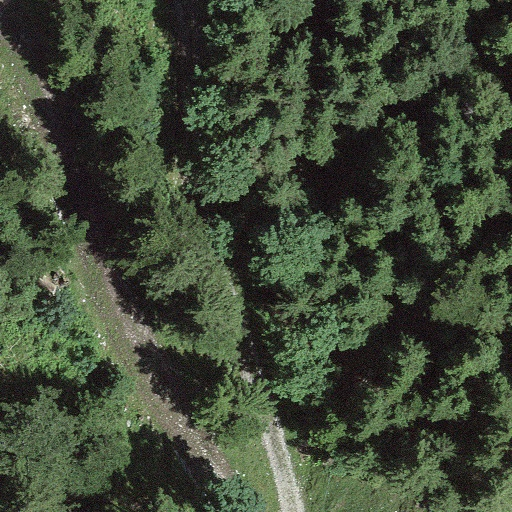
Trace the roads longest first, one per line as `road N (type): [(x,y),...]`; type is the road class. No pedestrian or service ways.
road 1 (track): [(254,511),(124,323),(39,122),(0,4)]
road 2 (track): [(273,511),(270,419),(192,212),(190,0)]
